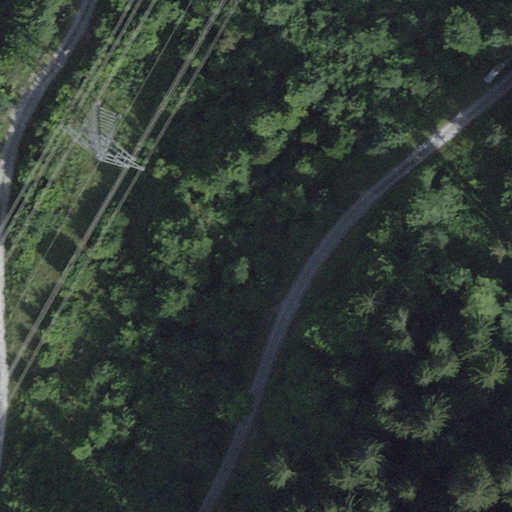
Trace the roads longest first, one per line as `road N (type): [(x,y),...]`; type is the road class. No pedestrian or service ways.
road 1 (track): [(204,511),(288,305),(338,228),(407,159),(511,80)]
road 2 (track): [(88,0),(8,140),(0,184)]
